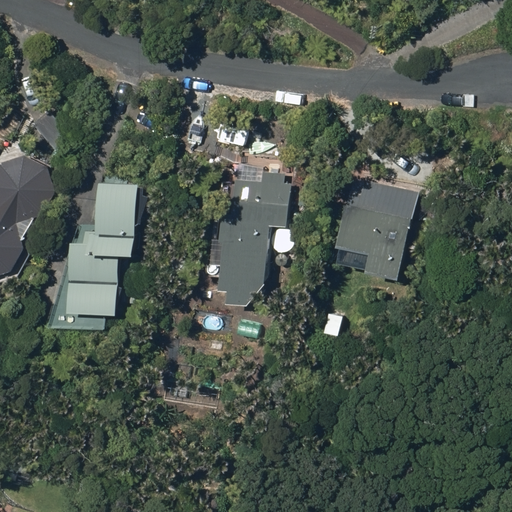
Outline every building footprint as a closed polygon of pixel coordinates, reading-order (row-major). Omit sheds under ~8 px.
[(202,102),(188,102),(186,133),(201,134),(202,102)] [(38,121),(61,148),(77,135),(53,108),(38,121)] [(255,130),(253,154),(287,157),(289,133),(255,130)] [(0,276),(13,272),(25,248),(17,224),(40,215),(52,191),(44,167),(21,157),(0,163),(0,276)] [(84,236),(82,308),(130,309),(132,249),(149,250),(151,179),(112,177),(110,227),(92,227),(93,236),(84,236)] [(413,270),(427,188),(362,178),(348,259),(413,270)] [(296,223),(299,182),(242,179),(239,212),(232,211),(229,286),(238,286),(237,300),(258,302),(275,280),(278,222),(296,223)] [(348,333),(349,312),(337,311),(335,332),(348,333)] [(10,476),(25,480),(30,460),(15,456),(10,476)]
